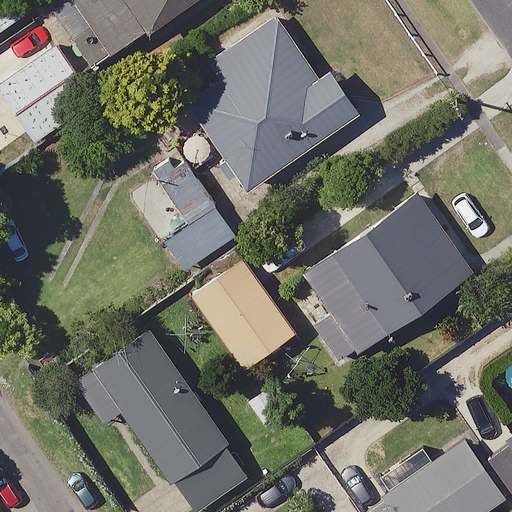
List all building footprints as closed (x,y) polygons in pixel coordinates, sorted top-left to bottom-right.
[(13,0),(0,0),(0,32),(25,16),(13,0)] [(64,0),(56,6),(96,64),(150,27),(131,0),(64,0)] [(131,0),(150,27),(155,34),(204,0),(131,0)] [(192,99),(254,189),(367,112),(336,66),(323,75),(281,12),(212,59),(224,77),(192,99)] [(100,100),(60,42),(0,83),(39,141),(100,100)] [(479,274),(422,191),(307,269),(364,352),(479,274)] [(169,239),(190,269),(239,236),(218,205),(169,239)] [(197,291),(249,366),(298,332),(247,257),(197,291)] [(234,443),(153,326),(97,364),(177,481),(180,480),(234,443)] [(271,374),(239,393),(261,429),(293,410),(271,374)] [(397,511),(489,511),(511,497),(511,496),(470,435),(385,493),(388,498),(397,511)] [(180,480),(202,511),(255,475),(234,443),(180,480)] [(397,511),(388,498),(367,511),(397,511)]
